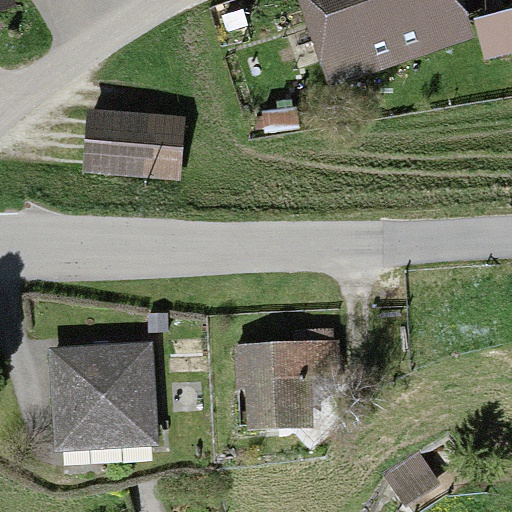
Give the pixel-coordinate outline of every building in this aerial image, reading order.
[(317,0),(340,66),(457,27),(448,0),(317,0)] [(153,118),(91,115),(88,168),(150,172),(153,118)] [(150,172),(177,173),(180,120),(153,118),(150,172)] [(247,347),(250,426),(300,424),(298,376),(336,375),(335,343),(247,347)] [(145,348),(54,354),(60,445),(151,440),(145,348)] [(403,501),(434,482),(415,452),(385,472),(403,501)]
